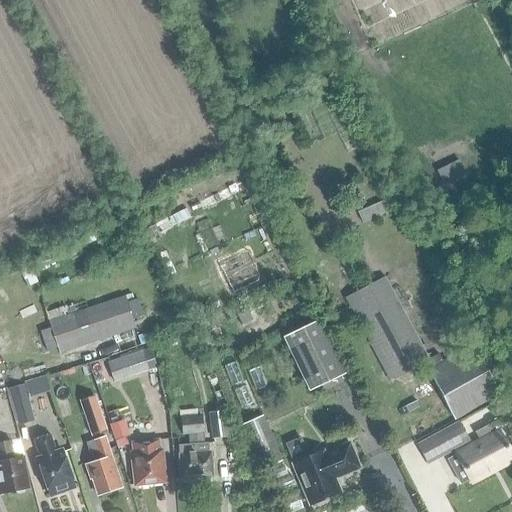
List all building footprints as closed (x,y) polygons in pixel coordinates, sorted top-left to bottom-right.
[(443,75),(420,84),(427,101),(450,92),(443,75)] [(384,201),(357,213),(362,224),(389,212),(384,201)] [(105,226),(91,233),(94,240),(108,234),(105,226)] [(91,233),(80,239),(84,247),(95,241),(94,240),(91,233)] [(70,245),(57,252),(61,260),(74,253),(70,245)] [(57,252),(35,262),(38,269),(39,270),(61,260),(57,252)] [(29,266),(21,270),(30,287),(37,283),(32,272),(29,266)] [(423,361),(454,418),(499,394),(472,344),(442,360),(438,353),(428,358),(384,277),(346,297),(391,379),(423,361)] [(51,321),(54,329),(40,333),(46,352),(57,348),(59,355),(137,328),(126,296),(51,321)] [(137,300),(131,302),(136,319),(142,314),(137,300)] [(282,338),(309,392),(346,374),(319,320),(282,338)] [(107,360),(114,381),(155,368),(149,347),(107,360)] [(34,422),(24,385),(7,390),(17,426),(34,422)] [(503,398),(491,405),(497,417),(510,410),(503,398)] [(106,432),(98,409),(84,413),(92,436),(106,432)] [(208,413),(212,440),(229,437),(225,411),(208,413)] [(243,424),(240,425),(259,471),(282,461),(262,414),(242,422),(243,424)] [(179,445),(181,477),(212,474),(210,451),(208,452),(207,442),(204,442),(201,415),(181,417),(183,433),(188,433),(189,444),(179,445)] [(114,447),(129,444),(123,419),(108,423),(114,447)] [(468,441),(458,422),(416,445),(426,463),(468,441)] [(511,458),(511,456),(499,431),(494,434),(489,424),(475,432),(480,441),(447,458),(460,483),(469,478),(471,480),(511,458)] [(71,488),(78,485),(76,481),(74,482),(62,450),(56,452),(49,434),(34,440),(40,458),(37,459),(49,493),(46,494),(48,498),(63,492),(65,488),(71,486),(71,488)] [(104,437),(86,443),(92,462),(85,464),(90,477),(91,477),(98,495),(107,492),(107,491),(121,486),(104,437)] [(291,460),(287,462),(298,487),(301,485),(310,505),(329,496),(329,495),(338,491),(335,485),(351,478),(344,461),(357,456),(350,441),(325,452),(324,450),(308,456),(300,438),(296,440),(285,445),(291,460)] [(0,493),(24,489),(18,456),(11,457),(8,440),(0,441),(0,493)] [(149,484),(163,482),(160,451),(159,451),(157,441),(131,444),(132,454),(131,455),(134,485),(139,485),(141,487),(147,486),(149,484)]
